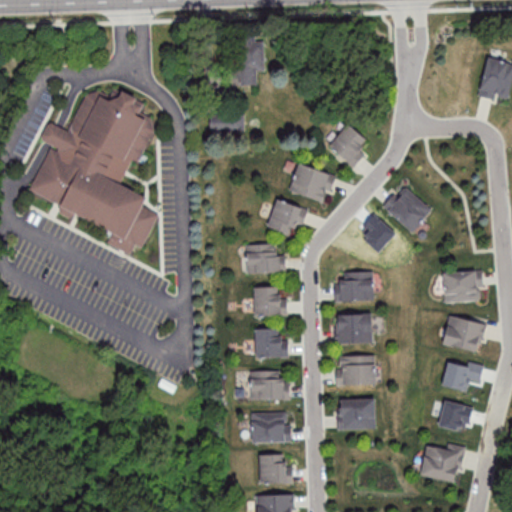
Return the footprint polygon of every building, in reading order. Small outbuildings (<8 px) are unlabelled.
[(266,71),(266,41),(232,41),(231,85),(258,85),(258,71),(266,71)] [(511,83),(511,61),(487,56),(479,95),(508,101),(511,83)] [(30,191),(51,149),(57,153),(59,150),(43,141),(42,138),(48,125),(52,124),(69,132),(87,96),(100,92),(111,97),(113,92),(122,97),(124,92),(138,99),(137,101),(145,105),(141,113),(151,118),(156,131),(139,163),(134,160),(121,186),(147,199),(143,207),(160,216),(143,249),(137,246),(132,256),(108,243),(113,234),(77,215),(77,217),(70,219),(61,215),(59,209),(60,207),(30,191)] [(368,155),(361,148),(367,142),(350,125),(330,145),(354,169),(368,155)] [(327,204),(336,176),(298,165),(290,192),(327,204)] [(384,206),(412,233),(433,212),(406,184),(384,206)] [(291,235),(293,226),(303,229),(309,210),(276,201),(268,229),(291,235)] [(246,246),(246,274),(287,273),(287,255),(277,256),(276,245),(246,246)] [(484,300),(483,270),(444,271),(445,301),(484,300)] [(373,299),(373,271),(344,271),(345,281),(335,281),(336,300),(373,299)] [(255,288),(255,317),(289,317),(289,298),(280,298),(280,288),(255,288)] [(337,342),(373,342),(373,314),(337,314),(337,342)] [(443,343),(481,352),(488,323),(450,314),(443,343)] [(280,329),(256,329),(256,357),(289,357),(289,338),(280,338),(280,329)] [(337,384),(376,384),(376,355),(337,355),(337,384)] [(281,370),(251,370),(251,399),(291,399),(291,379),(281,379),(281,370)] [(338,429),(376,429),(376,399),(338,399),(338,429)] [(292,441),(292,411),(252,411),(252,441),(292,441)] [(467,446),(448,443),(447,448),(427,444),(421,475),(461,482),(467,446)] [(261,454),(261,482),(294,482),(294,463),(283,463),(283,454),(261,454)] [(294,511),(294,494),(257,494),(256,511),(294,511)]
